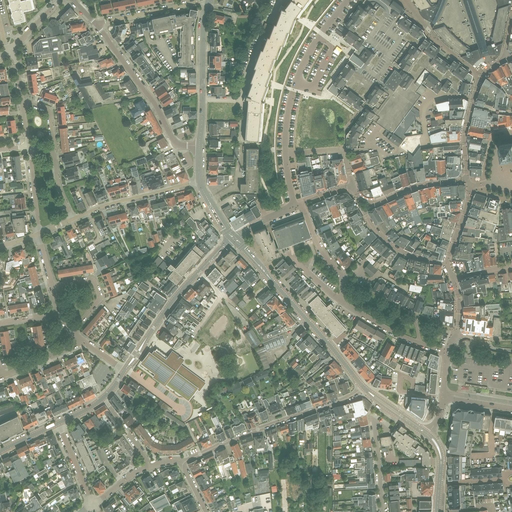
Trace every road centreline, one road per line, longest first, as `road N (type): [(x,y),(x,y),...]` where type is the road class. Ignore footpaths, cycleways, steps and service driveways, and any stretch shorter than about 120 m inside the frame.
road 1 (residential): [(362,386),(180,461)]
road 2 (tertiary): [(362,386),(233,239)]
road 3 (tertiary): [(125,370),(184,286),(233,239)]
road 4 (residential): [(285,153),(298,74),(348,0)]
road 5 (tertiary): [(199,146),(174,142),(96,25)]
road 6 (residential): [(452,279),(447,263),(387,241),(352,184)]
road 7 (unclassified): [(72,219),(198,181)]
